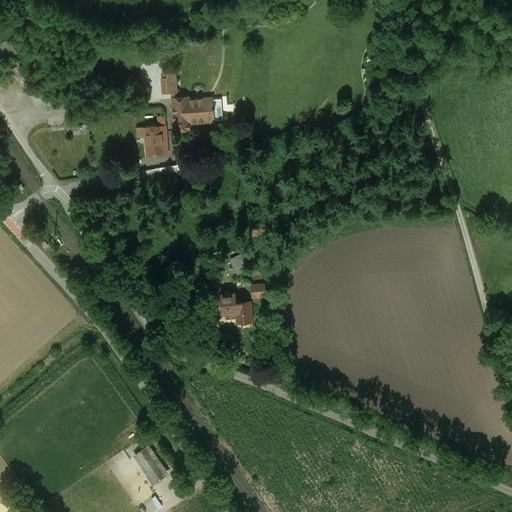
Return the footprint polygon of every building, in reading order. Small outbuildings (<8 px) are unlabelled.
[(14,68),(18,79),(26,76),(22,65),(14,68)] [(174,69),(164,70),(165,78),(162,79),(163,93),(177,93),(174,69)] [(191,129),(191,123),(189,100),(188,97),(172,98),(174,130),(191,129)] [(213,98),(189,100),(191,123),(214,122),(213,98)] [(167,154),(165,118),(159,118),(159,127),(146,128),(147,155),(167,154)] [(188,164),(153,170),(153,172),(144,174),(144,181),(190,174),(188,164)] [(244,257),(233,263),(237,271),(248,266),(244,257)] [(264,285),(252,285),(253,297),(265,297),(264,285)] [(235,293),(220,295),(221,315),(226,314),(226,318),(236,317),(236,321),(252,321),(251,301),(235,302),(235,293)] [(168,477),(148,447),(136,455),(156,485),(168,477)]
